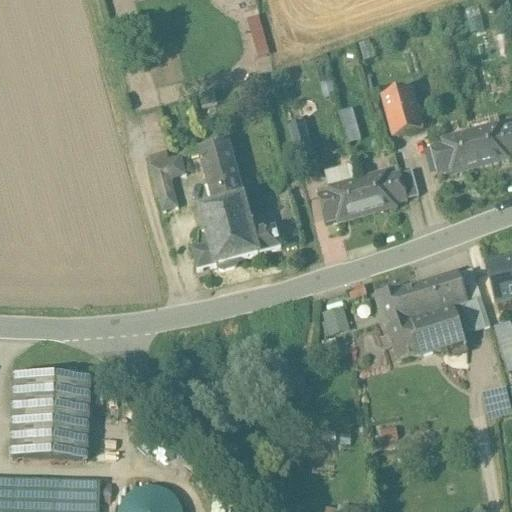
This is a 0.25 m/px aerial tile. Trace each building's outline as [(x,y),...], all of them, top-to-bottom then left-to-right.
[(256,22),(243,26),(255,65),(268,61),(256,22)] [(355,60),(341,64),(347,81),(360,77),(355,60)] [(412,98),(383,106),(395,149),(424,141),(412,98)] [(511,136),(501,140),(500,135),(471,143),(482,180),(511,172),(510,168),(511,167),(511,136)] [(471,143),(442,151),(444,157),(432,160),(440,188),(451,185),(453,189),(482,180),(471,143)] [(229,154),(201,162),(218,219),(202,224),(212,259),(194,264),(199,283),(222,277),(223,278),(225,279),(228,281),(230,282),(234,281),(239,272),(282,260),(277,242),(256,248),(229,154)] [(166,161),(149,166),(152,175),(169,171),(166,161)] [(169,171),(152,175),(165,223),(178,219),(170,192),(186,187),(181,167),(169,171)] [(413,182),(402,185),(409,210),(420,207),(413,182)] [(388,183),(359,191),(369,227),(398,219),(397,215),(409,212),(409,210),(402,185),(401,184),(389,187),(388,183)] [(331,198),(330,199),(331,203),(319,206),(320,208),(327,233),(327,234),(339,231),(340,235),(369,227),(359,191),(331,198)] [(330,196),(317,199),(319,206),(331,203),(330,199),(331,198),(330,196)] [(327,233),(320,208),(309,211),(315,236),(327,233)] [(511,272),(488,279),(497,313),(511,309),(511,272)] [(459,285),(379,310),(388,339),(412,331),(455,318),(456,318),(469,314),(459,285)] [(365,298),(350,303),(352,309),(368,305),(365,298)] [(455,318),(412,331),(424,366),(426,365),(427,370),(468,358),(456,318),(455,318)] [(347,320),(324,327),(327,339),(350,332),(347,320)] [(412,331),(388,339),(400,373),(424,366),(412,331)] [(493,340),(500,364),(511,360),(511,353),(507,336),(493,340)] [(511,361),(501,365),(507,388),(511,386),(511,361)] [(92,391),(12,388),(8,470),(88,473),(92,391)] [(398,437),(374,441),(376,454),(401,450),(398,437)] [(58,511),(59,494),(0,491),(0,511),(58,511)] [(80,511),(81,495),(59,494),(58,511),(80,511)] [(100,511),(101,495),(81,495),(80,511),(100,511)] [(157,497),(151,497),(145,498),(140,499),(135,502),(130,505),(126,510),(124,511),(180,511),(177,508),(173,504),(168,501),(162,498),(157,497)]
